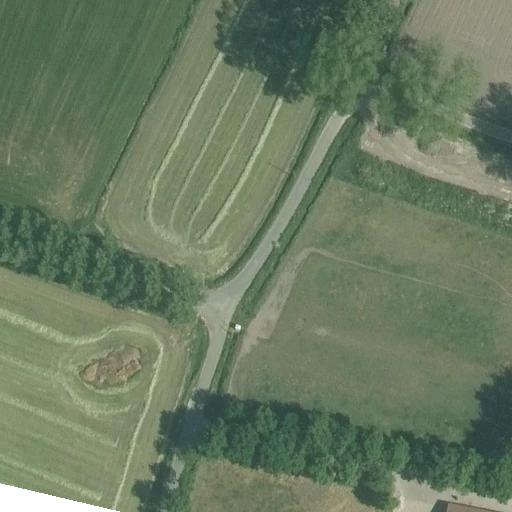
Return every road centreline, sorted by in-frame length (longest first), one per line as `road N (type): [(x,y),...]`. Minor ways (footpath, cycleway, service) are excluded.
road 1 (unclassified): [(220,309),(344,112),(364,96),(511,136)]
road 2 (unknown): [(189,428),(433,483)]
road 3 (unclassified): [(0,232),(220,309)]
road 4 (unclassified): [(220,309),(164,511)]
